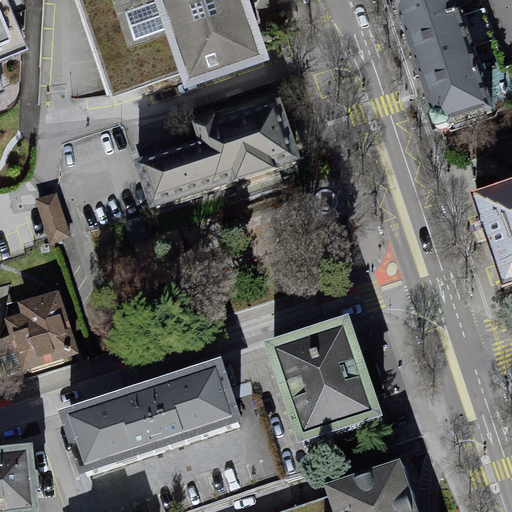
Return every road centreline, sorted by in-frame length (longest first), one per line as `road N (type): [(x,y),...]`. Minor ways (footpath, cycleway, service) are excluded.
road 1 (residential): [(0,420),(431,276)]
road 2 (tertiary): [(337,0),(431,276)]
road 3 (tertiary): [(460,362),(508,511)]
